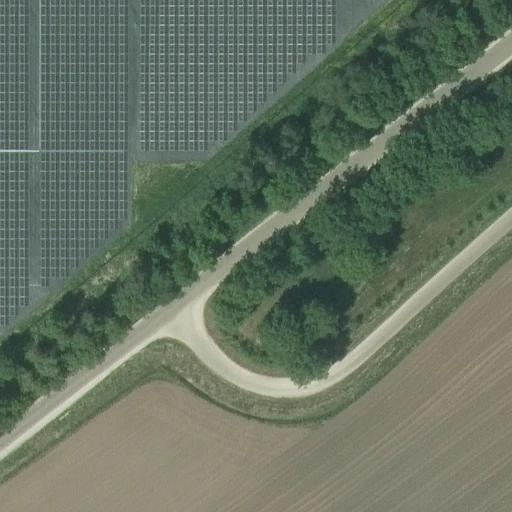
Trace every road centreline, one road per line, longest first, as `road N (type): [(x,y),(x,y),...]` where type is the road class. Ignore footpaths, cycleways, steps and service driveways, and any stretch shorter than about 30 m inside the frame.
road 1 (unclassified): [(168,309),(206,359),(268,392),(308,392),(373,346),(511,217)]
road 2 (unclassified): [(168,309),(511,42)]
road 3 (unclassified): [(0,440),(168,309)]
